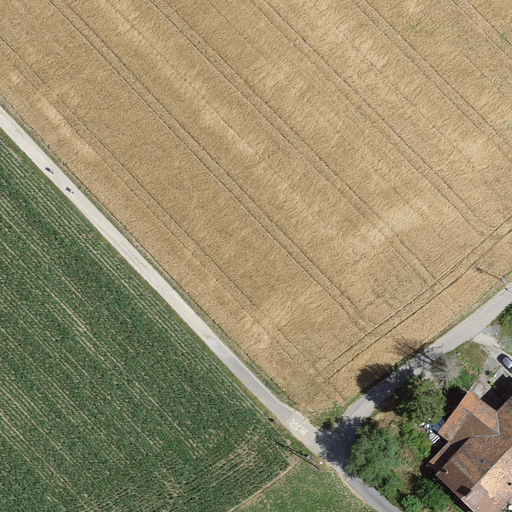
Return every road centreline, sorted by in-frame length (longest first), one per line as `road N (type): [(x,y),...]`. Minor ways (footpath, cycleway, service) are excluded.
road 1 (track): [(0,118),(278,412),(326,451)]
road 2 (residential): [(511,292),(475,328),(397,379),(326,451),(389,511)]
